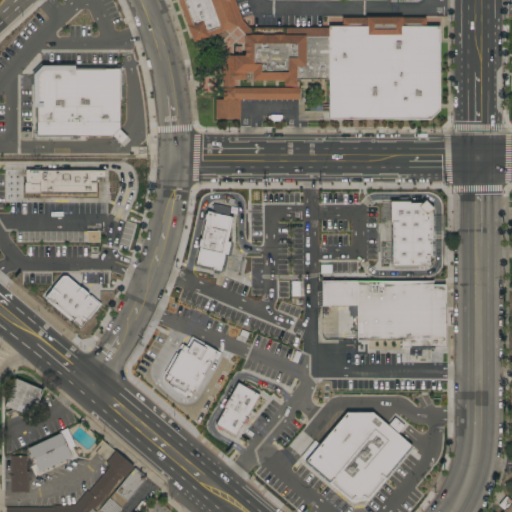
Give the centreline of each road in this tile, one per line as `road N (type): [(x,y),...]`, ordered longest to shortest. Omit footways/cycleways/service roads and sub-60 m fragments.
road 1 (secondary): [(454,511),(478,447),(478,248)]
road 2 (residential): [(93,385),(153,278),(179,158)]
road 3 (secondary): [(179,158),(409,160)]
road 4 (residential): [(179,158),(172,81),(147,0)]
